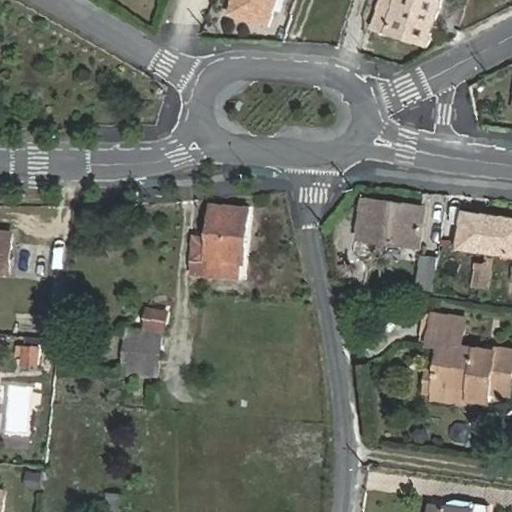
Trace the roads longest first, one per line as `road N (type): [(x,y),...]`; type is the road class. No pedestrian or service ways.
road 1 (residential): [(340,511),(347,438),(308,211),(311,178),(337,154)]
road 2 (tertiary): [(210,143),(147,160),(0,162)]
road 3 (tertiary): [(368,109),(354,86),(319,73),(237,67),(206,84)]
road 4 (residential): [(65,0),(206,84)]
road 5 (residential): [(368,109),(511,33)]
road 6 (tertiary): [(511,161),(405,150),(366,134)]
road 7 (tertiary): [(210,143),(337,154)]
